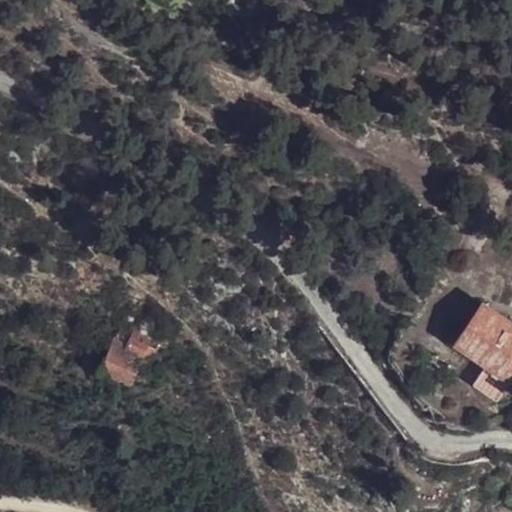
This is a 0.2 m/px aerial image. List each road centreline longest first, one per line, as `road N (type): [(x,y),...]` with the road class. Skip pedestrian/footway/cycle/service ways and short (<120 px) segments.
road 1 (residential): [(511,445),(432,442),(403,420),(309,291),(256,237),(24,89),(0,82)]
road 2 (track): [(0,185),(189,329),(224,381),(277,511)]
